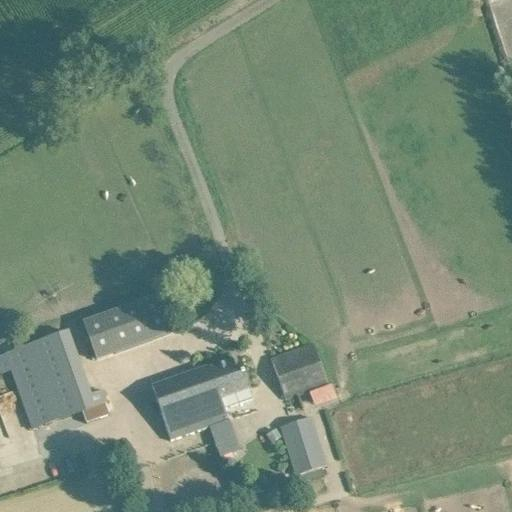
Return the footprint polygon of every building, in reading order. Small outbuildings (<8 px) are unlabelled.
[(158,296),(140,303),(84,325),(98,362),(172,333),(158,296)] [(92,395),(82,368),(69,332),(5,355),(0,356),(0,375),(0,376),(11,372),(32,431),(83,413),(87,424),(110,416),(106,405),(109,404),(104,391),(92,395)] [(315,345),(289,354),(271,361),(285,401),(330,385),(315,345)] [(169,441),(209,427),(228,420),(221,400),(249,390),(239,359),(210,369),(210,367),(188,375),(152,386),(169,441)] [(315,408),(337,400),(331,386),(309,394),(315,408)] [(323,467),(328,465),(313,419),(283,429),(298,482),(325,475),(323,467)] [(271,444),(281,439),(277,431),(267,436),(271,444)]
